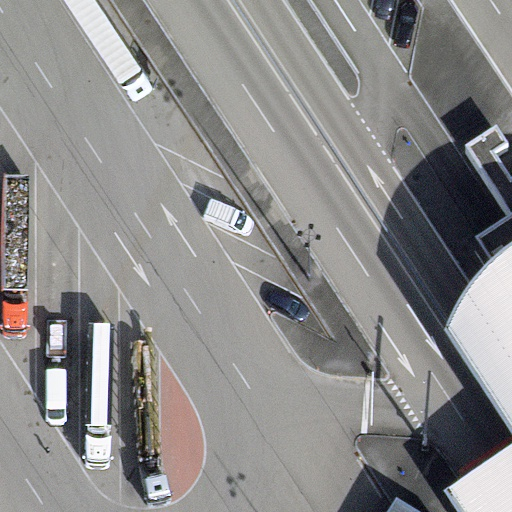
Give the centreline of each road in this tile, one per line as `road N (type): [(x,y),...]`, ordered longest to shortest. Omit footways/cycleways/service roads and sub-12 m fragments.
road 1 (trunk): [(187,0),(378,292)]
road 2 (motorway): [(378,292),(511,499)]
